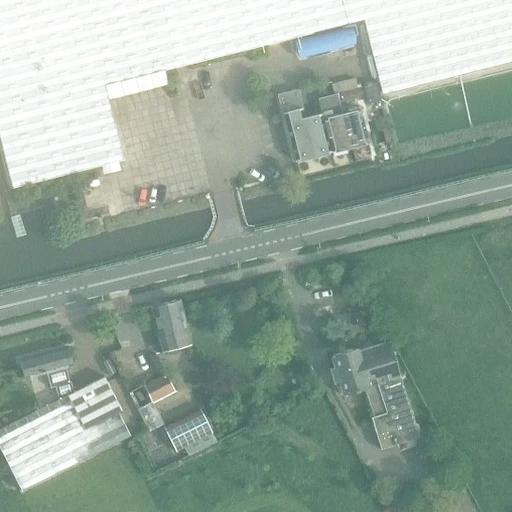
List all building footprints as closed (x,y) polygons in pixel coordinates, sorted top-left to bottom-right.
[(0,0),(0,146),(11,188),(63,175),(123,161),(104,86),(179,68),(241,52),(345,26),(338,0),(0,0)] [(511,0),(338,0),(345,26),(363,22),(381,93),(511,61),(511,0)] [(375,85),(364,87),(368,102),(379,100),(375,85)] [(363,88),(347,92),(349,101),(366,97),(363,88)] [(293,162),(330,153),(321,115),(299,120),(296,111),(301,109),(296,91),(277,96),(293,162)] [(317,99),(321,115),(330,153),(349,148),(341,115),(342,115),(339,104),(349,101),(347,92),(317,99)] [(359,111),(342,115),(341,115),(349,148),(367,144),(359,111)] [(161,353),(189,346),(178,300),(150,306),(161,353)] [(354,349),(330,356),(333,368),(329,369),(333,384),(338,383),(342,396),(365,389),(371,418),(370,418),(379,450),(417,439),(388,342),(355,351),(354,349)] [(53,388),(56,401),(70,393),(68,385),(64,369),(72,367),(67,348),(18,361),(23,380),(46,374),(49,389),(53,388)] [(302,388),(290,394),(294,403),(322,389),(313,370),(308,373),(314,386),(304,391),(302,388)] [(168,409),(179,403),(165,375),(143,386),(151,402),(151,403),(160,421),(172,416),(168,409)] [(70,393),(56,401),(0,429),(0,451),(21,492),(130,437),(120,417),(125,415),(104,377),(70,393)] [(151,402),(136,409),(148,432),(162,425),(160,421),(151,403),(151,402)] [(200,409),(163,428),(175,452),(184,448),(188,456),(216,442),(200,409)] [(393,485),(383,491),(394,510),(404,504),(393,485)]
